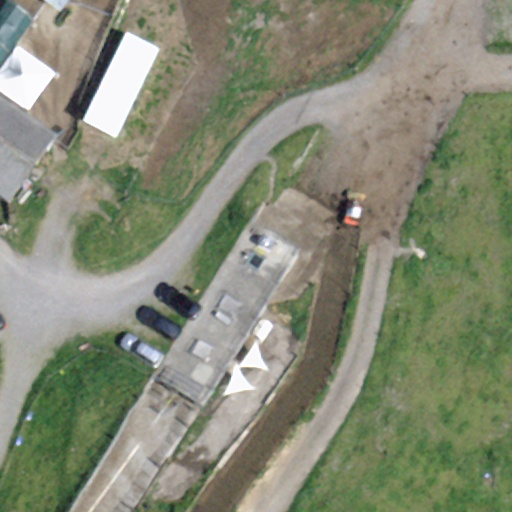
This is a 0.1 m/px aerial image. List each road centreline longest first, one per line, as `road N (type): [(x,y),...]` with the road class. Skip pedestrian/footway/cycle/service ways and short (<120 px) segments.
road 1 (track): [(511,64),(353,80),(307,96),(269,124),(165,256),(119,297),(35,306)]
road 2 (track): [(267,511),(350,375),(371,323),(424,71),(447,0)]
